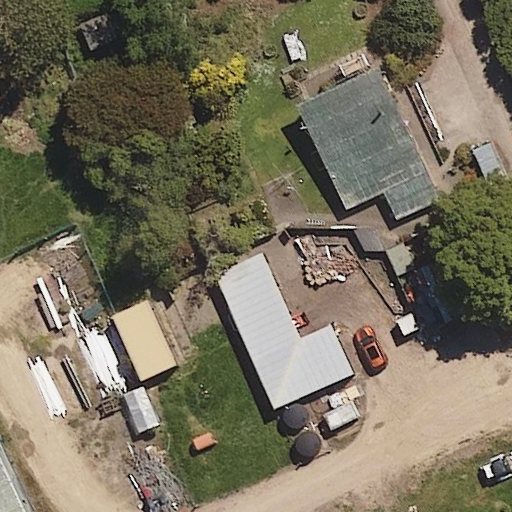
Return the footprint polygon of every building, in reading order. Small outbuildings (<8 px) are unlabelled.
[(441,202),(389,76),(309,109),(350,208),(388,192),(399,219),(441,202)] [(306,342),(266,252),(220,273),(280,408),(357,374),(337,328),(306,342)] [(181,366),(154,303),(120,317),(147,380),(181,366)] [(56,355),(39,365),(65,412),(82,402),(56,355)] [(32,511),(0,442),(0,511),(32,511)]
